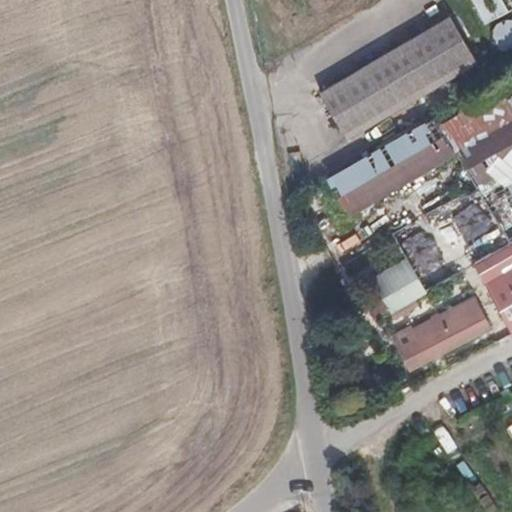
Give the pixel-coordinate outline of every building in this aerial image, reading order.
[(473,0),(483,23),(508,13),(502,0),(473,0)] [(317,83),(343,131),(475,56),(448,9),(317,83)] [(511,78),(438,120),(432,111),(326,172),(345,204),(452,144),(472,181),(490,213),(504,238),(469,257),(508,330),(511,328),(511,78)] [(405,261),(490,213),(472,181),(388,228),(405,261)] [(504,238),(490,213),(405,261),(373,279),(387,304),(418,287),(433,278),(469,257),(504,238)] [(399,347),(409,365),(468,333),(459,315),(433,330),(425,314),(407,325),(414,340),(399,347)] [(343,349),(336,336),(316,346),(319,361),(343,349)]
